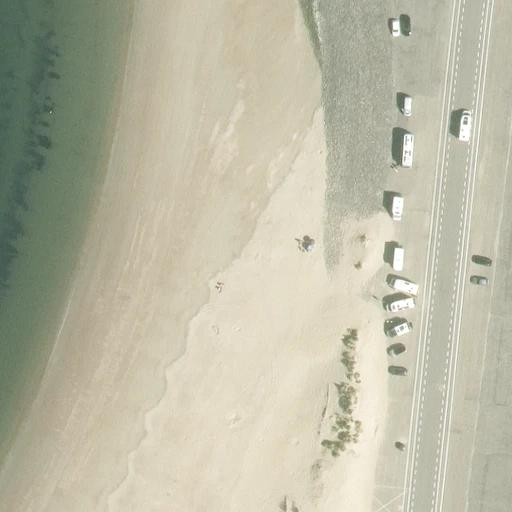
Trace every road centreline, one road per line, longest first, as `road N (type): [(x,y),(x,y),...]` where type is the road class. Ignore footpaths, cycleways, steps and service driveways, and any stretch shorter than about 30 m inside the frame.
road 1 (unknown): [(412,0),(391,294),(356,511)]
road 2 (unclassified): [(420,511),(479,0)]
